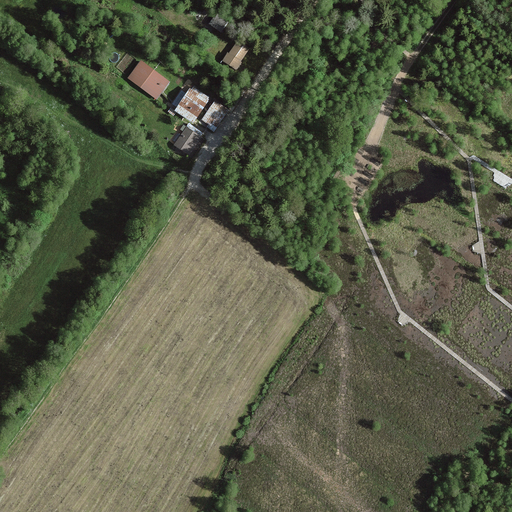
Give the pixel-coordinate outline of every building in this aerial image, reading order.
[(236,44),(223,64),(237,73),(250,54),(236,44)] [(140,63),(128,83),(159,102),(171,82),(140,63)] [(190,91),(175,113),(194,126),(209,104),(190,91)] [(220,124),(230,108),(216,99),(205,115),(220,124)] [(186,129),(173,146),(190,158),(203,141),(186,129)]
